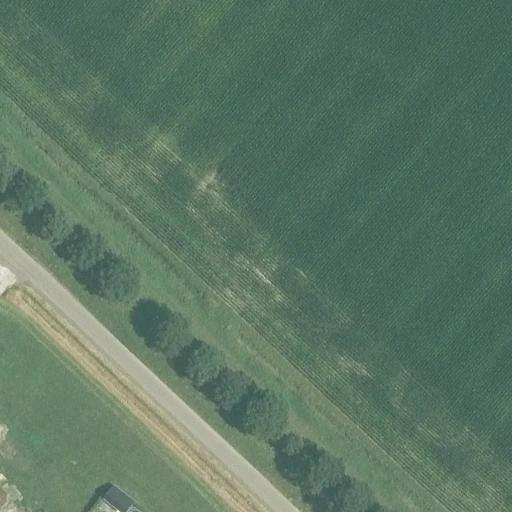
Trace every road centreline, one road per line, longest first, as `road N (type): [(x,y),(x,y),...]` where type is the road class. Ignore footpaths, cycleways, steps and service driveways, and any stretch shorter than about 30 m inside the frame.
road 1 (track): [(411,511),(0,130)]
road 2 (unclassified): [(283,511),(0,243)]
